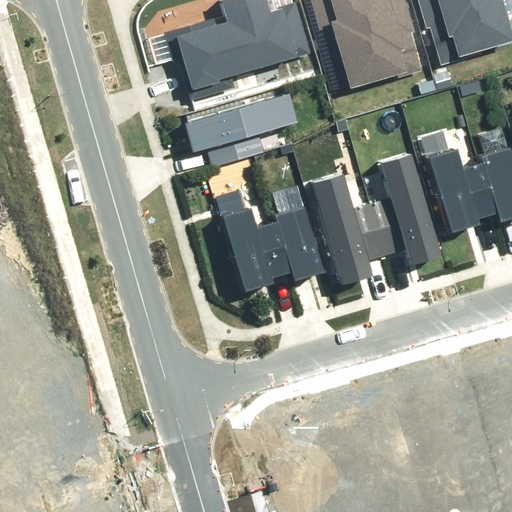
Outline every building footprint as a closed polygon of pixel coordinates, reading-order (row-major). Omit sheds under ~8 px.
[(175,30),(190,85),(313,51),(299,0),(290,0),(267,6),(265,0),(218,0),(224,17),(175,30)] [(402,0),(329,0),(348,79),(417,63),(402,0)] [(495,0),(432,0),(448,53),(506,37),(495,0)] [(189,122),(198,153),(298,123),(289,93),(189,122)] [(477,212),(483,211),(471,160),(458,163),(452,142),(427,148),(446,224),(478,216),(477,212)] [(494,213),(511,208),(511,161),(507,143),(478,151),(479,158),(471,160),(483,211),(493,208),(494,213)] [(408,153),(373,162),(397,255),(432,246),(408,153)] [(346,170),(310,180),(338,276),(369,268),(363,247),(388,240),(375,194),(355,200),(346,170)] [(271,270),(277,269),(265,218),(251,221),(246,200),(221,206),(240,282),(272,274),(271,270)] [(288,271),(317,264),(301,201),(271,209),(273,216),(265,218),(277,269),(287,266),(288,271)]
